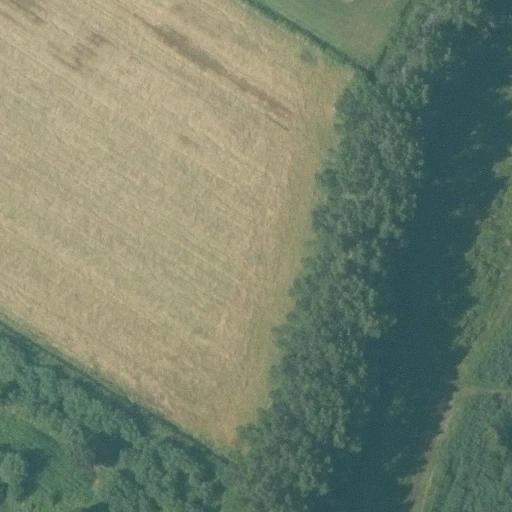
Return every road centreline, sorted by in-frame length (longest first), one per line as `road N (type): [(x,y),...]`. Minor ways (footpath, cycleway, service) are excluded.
road 1 (unclassified): [(273,511),(380,168),(449,0)]
road 2 (track): [(511,403),(469,386),(431,511)]
road 3 (track): [(469,386),(511,272)]
